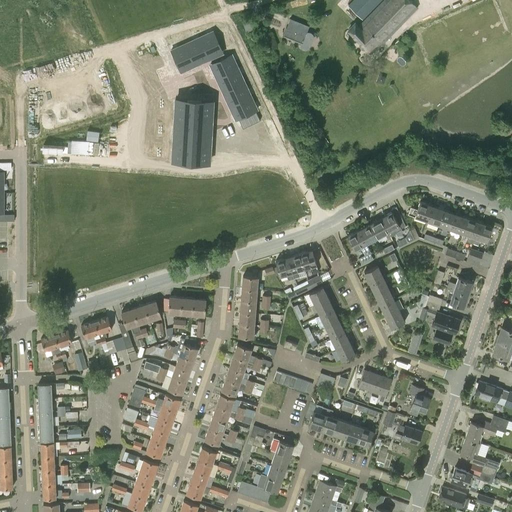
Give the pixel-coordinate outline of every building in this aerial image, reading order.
[(0,0),(0,21),(19,14),(14,2),(18,0),(31,0),(47,40),(78,27),(67,0),(0,0)] [(353,0),(348,5),(362,19),(380,0),(353,0)] [(355,23),(348,31),(371,53),(383,41),(384,42),(413,13),(416,10),(417,8),(409,0),(383,0),(358,26),(355,23)] [(455,55),(496,10),(484,0),(452,0),(442,11),(434,4),(415,25),(421,31),(424,27),(455,55)] [(286,27),(282,36),(302,43),(302,46),(302,47),(303,48),(304,49),(305,49),(307,48),(308,47),(312,38),(312,36),(312,35),(311,35),(308,33),(307,33),(306,34),(309,26),(290,18),(286,28),(286,27)] [(255,19),(243,22),(246,32),(258,28),(255,19)] [(206,34),(198,37),(199,39),(208,57),(222,50),(213,31),(212,31),(213,33),(207,35),(206,34)] [(193,40),(185,43),(194,63),(208,57),(199,39),(193,42),(193,40)] [(171,50),(180,69),(194,63),(185,43),(178,47),(178,48),(172,51),(172,49),(171,50)] [(444,63),(444,52),(433,52),(433,63),(444,63)] [(231,54),(212,63),(218,77),(236,69),(238,69),(235,61),(233,61),(230,56),(232,55),(231,54)] [(63,78),(42,84),(50,112),(83,103),(84,108),(104,102),(95,69),(70,76),(69,73),(62,75),(63,78)] [(236,69),(218,77),(225,91),(244,82),(241,74),(239,75),(236,69)] [(244,82),(225,91),(231,104),(249,96),(247,92),(249,91),(244,82)] [(249,96),(231,104),(238,119),(257,109),(255,109),(252,104),(254,103),(250,95),(249,96)] [(177,99),(173,159),(208,161),(211,101),(177,99)] [(255,110),(238,118),(243,128),(260,120),(255,110)] [(408,214),(427,221),(432,206),(420,201),(417,209),(410,207),(408,214)] [(444,210),(432,206),(427,221),(439,225),(444,210)] [(456,214),(444,210),(439,225),(451,229),(456,214)] [(381,218),(391,236),(396,234),(393,229),(399,226),(401,228),(405,226),(400,215),(395,218),(392,212),(381,218)] [(468,218),(456,214),(451,229),(463,233),(468,218)] [(381,218),(370,224),(378,238),(385,234),(387,238),(391,236),(381,218)] [(480,222),(468,218),(463,233),(469,235),(467,241),(473,243),(480,222)] [(492,226),(480,222),(473,243),(479,245),(481,239),(486,241),(492,226)] [(370,224),(359,230),(366,244),(378,238),(370,224)] [(414,228),(410,230),(414,239),(418,237),(414,228)] [(374,259),(366,244),(359,230),(347,236),(354,250),(361,247),(365,255),(358,258),(361,265),(374,259)] [(424,238),(433,242),(435,237),(425,234),(424,238)] [(444,240),(435,237),(433,242),(442,245),(444,240)] [(396,242),(398,246),(407,242),(405,238),(396,242)] [(392,245),(383,248),(386,253),(394,249),(392,245)] [(447,247),(445,255),(454,258),(456,253),(456,251),(447,247)] [(376,257),(386,253),(383,248),(374,253),(376,257)] [(478,267),(480,262),(483,252),(471,248),(466,262),(478,267)] [(312,250),(300,253),(304,269),(311,267),(313,273),(319,272),(312,250)] [(456,253),(454,258),(463,261),(465,256),(466,254),(456,251),(456,253)] [(300,253),(288,257),(294,278),(300,276),(298,271),(304,269),(300,253)] [(288,257),(275,261),(276,265),(272,266),(274,272),(275,275),(279,273),(280,276),(286,274),(288,279),(294,278),(288,257)] [(369,283),(383,277),(377,265),(364,272),(369,283)] [(272,266),(264,269),(266,274),(274,272),(272,266)] [(444,272),(438,270),(433,282),(440,285),(444,272)] [(322,283),(318,275),(308,280),(309,283),(311,288),(322,283)] [(243,276),(242,288),(257,289),(258,277),(243,276)] [(369,283),(375,294),(388,288),(383,277),(369,283)] [(447,287),(468,294),(472,282),(458,277),(456,284),(449,281),(447,287)] [(309,283),(299,288),(301,292),(311,288),(309,283)] [(315,304),(328,298),(322,286),(309,293),(315,304)] [(447,287),(445,293),(448,294),(446,301),(464,307),(468,294),(462,292),(447,287)] [(257,289),(242,288),(241,300),(256,301),(257,289)] [(375,294),(380,306),(394,299),(388,288),(375,294)] [(288,299),(296,295),(294,290),(286,294),(288,299)] [(422,309),(422,307),(427,295),(422,293),(417,307),(422,309)] [(429,294),(427,300),(441,305),(443,299),(429,294)] [(168,312),(180,313),(182,297),(170,296),(168,312)] [(193,298),(182,297),(180,313),(192,314),(193,298)] [(193,298),(192,314),(204,315),(206,299),(193,298)] [(315,304),(320,316),(333,309),(328,298),(315,304)] [(380,306),(386,317),(399,310),(394,299),(380,306)] [(156,300),(144,304),(149,320),(161,316),(156,300)] [(256,301),(241,300),(240,312),(255,313),(256,301)] [(438,312),(441,305),(427,300),(425,307),(422,307),(422,309),(419,318),(425,320),(427,313),(435,316),(432,325),(441,328),(441,329),(437,328),(433,337),(449,342),(452,333),(449,332),(450,331),(455,333),(459,319),(438,312)] [(144,304),(133,308),(138,324),(149,320),(144,304)] [(136,339),(142,337),(140,329),(138,324),(133,308),(121,312),(127,327),(131,326),(133,333),(134,332),(136,339)] [(320,316),(325,327),(339,320),(333,309),(320,316)] [(404,322),(399,310),(386,317),(391,328),(404,322)] [(255,313),(240,312),(239,323),(254,325),(255,313)] [(108,316),(94,321),(102,343),(106,342),(104,337),(107,336),(105,331),(112,329),(108,316)] [(325,327),(331,338),(344,331),(339,320),(325,327)] [(94,321),(81,325),(85,337),(93,335),(94,339),(96,339),(97,345),(102,343),(94,321)] [(191,327),(190,336),(202,337),(204,322),(198,321),(197,327),(191,327)] [(254,325),(239,323),(238,336),(253,337),(254,325)] [(146,327),(140,329),(142,337),(148,335),(146,327)] [(511,330),(501,327),(497,340),(511,345),(511,330)] [(54,334),(62,357),(63,362),(68,360),(65,352),(68,350),(66,344),(72,342),(68,329),(54,334)] [(407,349),(415,352),(422,332),(414,330),(407,349)] [(331,338),(336,349),(350,343),(344,331),(331,338)] [(57,358),(62,357),(54,334),(41,338),(45,351),(50,349),(52,354),(55,353),(57,358)] [(129,334),(122,336),(126,347),(126,348),(133,346),(129,334)] [(122,336),(112,339),(116,351),(126,347),(122,336)] [(167,344),(165,350),(174,352),(179,354),(181,355),(193,359),(195,354),(197,354),(199,350),(197,348),(185,344),(187,339),(181,338),(180,339),(177,347),(167,344)] [(285,340),(283,346),(294,350),(297,344),(285,340)] [(511,345),(497,340),(492,353),(509,359),(509,358),(511,352),(511,345)] [(355,354),(350,343),(336,349),(342,360),(355,354)] [(237,344),(233,355),(261,365),(269,368),(272,361),(263,358),(262,359),(249,354),(251,349),(237,344)] [(172,358),(174,352),(165,350),(164,355),(172,358)] [(82,352),(74,354),(78,370),(87,368),(82,352)] [(175,366),(190,370),(193,359),(179,354),(175,366)] [(233,355),(229,367),(243,372),(245,366),(259,371),(261,365),(233,355)] [(56,373),(65,369),(62,360),(52,363),(56,373)] [(160,365),(146,361),(144,367),(158,372),(160,365)] [(158,372),(166,375),(168,369),(160,366),(158,372)] [(175,366),(172,377),(186,382),(190,370),(175,366)] [(243,372),(229,367),(225,378),(239,383),(243,372)] [(368,402),(372,391),(378,374),(364,370),(358,386),(367,389),(363,400),(368,402)] [(273,381),(278,382),(281,373),(276,371),(273,381)] [(158,372),(156,378),(164,381),(166,375),(158,372)] [(286,374),(281,373),(278,382),(283,384),(286,374)] [(291,376),(286,374),(283,384),(288,386),(291,376)] [(391,379),(378,374),(372,391),(381,394),(379,400),(383,402),(385,396),(391,379)] [(297,378),(291,376),(288,386),(293,388),(297,378)] [(344,387),(347,378),(340,376),(337,384),(344,387)] [(182,393),(186,382),(172,377),(168,388),(182,393)] [(239,383),(225,378),(221,389),(236,394),(238,388),(252,393),(254,388),(252,387),(246,385),(245,385),(239,383)] [(302,380),(297,378),(293,388),(298,389),(302,380)] [(247,379),(245,385),(246,385),(252,387),(254,381),(247,379)] [(325,379),(322,386),(331,389),(334,382),(325,379)] [(307,381),(302,380),(298,389),(303,391),(307,381)] [(511,391),(479,380),(474,393),(497,401),(499,397),(506,400),(504,405),(511,407),(511,391)] [(312,383),(307,381),(303,391),(309,393),(312,383)] [(38,384),(38,398),(52,397),(51,383),(38,384)] [(416,415),(418,409),(425,412),(429,398),(421,395),(423,388),(412,385),(409,392),(415,393),(409,412),(416,415)] [(134,386),(131,395),(142,398),(143,396),(145,389),(134,386)] [(0,401),(9,401),(8,387),(0,387),(0,401)] [(220,393),(216,405),(230,410),(234,398),(220,393)] [(155,403),(176,410),(180,399),(166,394),(164,399),(157,397),(156,400),(150,398),(148,404),(154,406),(155,403)] [(142,398),(131,395),(128,403),(139,407),(141,402),(148,404),(150,398),(143,396),(142,398)] [(52,397),(38,398),(39,412),(52,411),(52,397)] [(316,402),(310,400),(305,417),(310,419),(308,425),(321,430),(328,408),(323,406),(321,413),(313,411),(316,402)] [(0,415),(10,415),(9,401),(0,401),(0,415)] [(154,406),(154,408),(160,410),(158,417),(164,419),(172,422),(176,410),(155,403),(154,406)] [(126,405),(123,417),(135,420),(138,409),(126,405)] [(253,418),(243,414),(237,412),(230,410),(216,405),(212,416),(226,421),(228,415),(242,420),(241,421),(251,424),(253,418)] [(239,406),(237,412),(243,414),(245,409),(239,406)] [(333,410),(328,408),(321,430),(333,434),(338,419),(331,417),(333,410)] [(388,409),(387,411),(383,424),(391,427),(392,425),(398,427),(395,434),(401,436),(400,437),(417,443),(422,430),(405,425),(404,426),(393,423),(396,412),(388,409)] [(52,411),(39,412),(39,425),(53,425),(52,411)] [(477,441),(481,430),(493,434),(495,428),(503,431),(507,419),(493,414),(490,422),(485,421),(483,426),(470,421),(465,437),(477,441)] [(0,415),(0,428),(10,428),(10,415),(0,415)] [(226,421),(212,416),(208,427),(222,432),(226,421)] [(158,417),(154,428),(168,433),(172,422),(158,417)] [(134,424),(140,427),(142,420),(136,418),(134,424)] [(350,423),(338,419),(333,434),(345,438),(350,423)] [(142,420),(140,427),(147,429),(149,423),(142,420)] [(362,427),(350,423),(345,438),(357,442),(362,427)] [(53,425),(39,425),(40,440),(53,439),(53,425)] [(362,427),(357,442),(368,446),(373,431),(375,432),(377,428),(370,426),(368,429),(362,427)] [(222,432),(208,427),(204,439),(218,444),(222,432)] [(0,442),(11,442),(10,428),(0,428),(0,442)] [(154,428),(150,439),(164,444),(168,433),(154,428)] [(81,429),(68,429),(68,438),(81,437),(81,429)] [(229,434),(236,437),(238,431),(231,429),(229,434)] [(236,437),(229,434),(227,440),(229,441),(234,443),(236,437)] [(250,435),(247,442),(252,444),(260,446),(263,437),(256,435),(255,437),(250,435)] [(482,470),(495,475),(499,462),(473,453),(474,451),(478,452),(481,443),(477,442),(477,441),(465,437),(460,453),(471,457),(470,462),(483,467),(481,470),(482,470)] [(273,438),(269,450),(275,452),(289,456),(293,444),(273,438)] [(160,456),(164,444),(150,439),(146,451),(160,456)] [(142,443),(134,441),(133,446),(140,449),(142,443)] [(41,442),(41,456),(54,456),(53,442),(41,442)] [(11,446),(0,446),(0,460),(11,460),(11,446)] [(202,447),(198,458),(212,463),(216,451),(202,447)] [(275,452),(271,463),(285,468),(289,456),(275,452)] [(127,460),(133,462),(135,455),(129,453),(127,460)] [(54,456),(41,456),(42,470),(54,470),(54,456)] [(139,470),(153,475),(158,463),(144,458),(139,470)] [(212,463),(198,458),(194,470),(208,474),(212,463)] [(0,460),(0,473),(12,473),(11,460),(0,460)] [(119,466),(126,469),(128,463),(121,460),(119,466)] [(128,463),(126,469),(132,471),(134,465),(128,463)] [(271,463),(267,475),(281,480),(285,468),(271,463)] [(225,464),(223,470),(234,474),(236,468),(225,464)] [(470,486),(472,481),(475,482),(477,475),(454,467),(450,479),(470,486)] [(54,470),(42,470),(42,484),(55,483),(54,470)] [(139,470),(136,482),(150,486),(153,475),(139,470)] [(208,474),(194,470),(190,481),(204,486),(208,474)] [(481,470),(478,479),(492,483),(495,475),(482,470),(481,470)] [(12,473),(0,473),(0,487),(12,487),(12,473)] [(271,490),(277,492),(281,480),(267,475),(261,473),(256,485),(259,486),(263,487),(265,488),(271,490)] [(225,479),(222,484),(228,488),(231,482),(225,479)] [(319,479),(315,493),(331,499),(334,490),(340,492),(342,488),(336,485),(319,479)] [(238,492),(244,494),(248,482),(242,480),(238,492)] [(204,486),(190,481),(186,493),(200,497),(204,486)] [(90,491),(90,482),(77,482),(78,492),(90,491)] [(136,482),(132,493),(146,498),(150,486),(136,482)] [(253,484),(248,482),(244,494),(249,496),(253,484)] [(55,483),(42,484),(43,498),(69,497),(68,492),(61,492),(61,489),(55,489),(55,483)] [(111,489),(118,491),(120,485),(113,483),(112,486),(111,489)] [(256,485),(253,484),(249,496),(255,498),(259,486),(256,485)] [(120,485),(118,491),(125,494),(126,491),(127,488),(120,485)] [(265,488),(263,487),(259,486),(255,498),(261,500),(265,488)] [(442,486),(438,499),(461,507),(465,494),(442,486)] [(217,487),(215,493),(226,497),(228,491),(217,487)] [(271,490),(265,488),(261,500),(267,502),(271,490)] [(132,493),(128,505),(142,509),(146,498),(132,493)] [(315,493),(310,507),(325,511),(326,511),(330,503),(340,507),(342,503),(331,499),(315,493)] [(366,511),(389,511),(390,511),(380,508),(384,496),(373,493),(366,511)] [(478,493),(475,501),(491,506),(494,498),(478,493)] [(216,511),(218,508),(207,504),(204,511),(200,511),(196,510),(198,505),(184,500),(180,511),(216,511)] [(59,511),(59,502),(43,503),(43,511),(59,511)] [(84,511),(65,511),(98,511),(98,503),(83,503),(84,511)]
